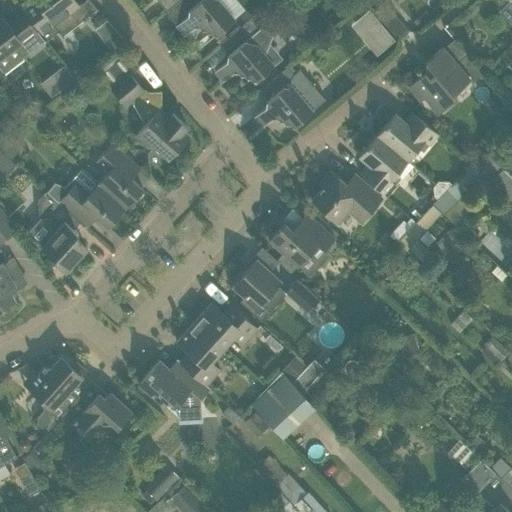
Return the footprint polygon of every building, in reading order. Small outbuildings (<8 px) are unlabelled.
[(33,0),(23,8),(35,24),(46,39),(59,29),(63,34),(80,21),(96,9),(97,10),(98,9),(90,0),(83,0),(78,4),(75,0),(33,0)] [(156,0),(166,10),(178,0),(156,0)] [(182,0),(189,8),(188,9),(187,15),(176,25),(184,35),(195,25),(216,34),(231,21),(235,18),(219,0),(182,0)] [(374,12),(385,24),(396,15),(384,2),(374,12)] [(368,8),(356,18),(382,48),(393,39),(368,8)] [(0,68),(4,74),(24,59),(22,57),(44,40),(34,27),(22,11),(7,22),(3,16),(0,17),(0,68)] [(255,80),(270,67),(273,64),(264,54),(272,32),(260,27),(259,28),(250,19),(246,22),(235,31),(220,44),(228,53),(227,54),(226,61),(214,70),(223,80),(234,71),(255,80)] [(337,33),(351,41),(358,28),(343,20),(337,33)] [(124,46),(117,38),(107,46),(113,54),(124,46)] [(484,73),(480,68),(466,53),(456,62),(442,46),(425,61),(431,69),(426,73),(425,71),(408,86),(419,100),(423,97),(437,113),(457,97),(453,93),(469,79),(473,83),(484,73)] [(491,64),(491,59),(479,59),(480,67),(487,69),(491,64)] [(286,66),(274,77),(259,90),(267,99),(266,100),(265,106),(253,116),(262,126),(273,117),(293,126),(325,99),(300,69),(297,72),(290,64),(287,67),(286,66)] [(63,65),(41,82),(51,95),(59,90),(61,93),(76,82),(63,65)] [(146,92),(143,89),(129,72),(110,88),(125,105),(131,100),(133,104),(143,119),(146,122),(134,135),(148,147),(149,146),(151,149),(148,152),(149,164),(159,163),(162,160),(165,162),(189,135),(183,130),(187,126),(172,113),(168,117),(159,109),(161,107),(161,91),(147,91),(146,92)] [(395,113),(376,134),(407,160),(417,148),(422,152),(438,134),(411,111),(411,112),(417,117),(410,126),(395,113)] [(359,173),(375,186),(385,196),(400,178),(395,174),(407,160),(376,134),(358,156),(367,163),(359,173)] [(471,202),(511,158),(511,150),(498,136),(452,184),(445,191),(438,198),(432,204),(451,221),(469,201),(471,202)] [(107,146),(96,159),(105,167),(102,171),(105,174),(97,182),(125,207),(142,187),(131,177),(140,167),(111,141),(107,146)] [(0,169),(5,175),(16,164),(0,147),(0,169)] [(504,168),(492,181),(511,200),(511,165),(507,171),(504,168)] [(91,211),(96,216),(107,226),(116,216),(118,217),(123,212),(122,210),(125,207),(97,182),(81,168),(65,186),(55,182),(47,192),(57,201),(80,221),(86,227),(87,226),(82,221),(91,211)] [(382,198),(368,186),(353,173),(352,174),(355,177),(348,186),(330,170),(318,183),(322,187),(311,199),(336,222),(347,210),(361,222),(382,198)] [(445,191),(452,184),(449,182),(439,181),(436,184),(445,191)] [(434,196),(438,198),(445,191),(436,184),(433,188),(434,196)] [(53,258),(51,260),(65,273),(79,257),(77,254),(84,246),(73,237),(77,232),(73,228),(80,221),(57,201),(47,192),(46,191),(38,200),(39,218),(48,218),(51,233),(52,234),(40,246),(53,258)] [(416,222),(398,242),(407,250),(408,248),(425,264),(433,254),(417,239),(435,218),(448,230),(443,232),(454,251),(465,244),(454,227),(455,225),(451,221),(432,204),(416,222)] [(0,241),(17,228),(0,205),(0,241)] [(284,221),(268,239),(283,252),(276,260),(290,273),(297,265),(317,243),(324,250),(335,238),(321,225),(306,212),(291,228),(284,221)] [(389,234),(398,242),(416,222),(410,217),(406,222),(403,219),(389,234)] [(250,264),(230,286),(243,297),(239,301),(257,317),(265,308),(260,304),(281,280),(268,268),(253,255),(247,262),(250,264)] [(0,313),(5,311),(2,307),(15,300),(10,291),(26,282),(16,265),(12,257),(0,263),(0,313)] [(307,312),(319,299),(296,278),(284,291),(307,312)] [(230,303),(229,304),(222,312),(211,302),(194,320),(224,347),(234,336),(243,344),(257,328),(230,303)] [(183,364),(206,384),(207,384),(220,369),(211,361),(224,347),(194,320),(176,341),(192,355),(184,364),(183,364)] [(419,351),(413,333),(398,337),(404,356),(419,351)] [(269,334),(264,339),(277,351),(282,345),(269,334)] [(493,335),(484,344),(500,359),(509,351),(493,335)] [(294,355),(280,371),(291,382),(306,367),(294,355)] [(33,391),(48,404),(39,415),(37,424),(46,432),(60,416),(78,396),(70,389),(78,379),(78,368),(73,363),(71,366),(60,356),(51,365),(43,366),(29,381),(36,387),(33,391)] [(159,359),(138,382),(153,396),(162,403),(172,402),(176,406),(176,422),(199,421),(198,400),(210,387),(207,384),(206,384),(183,364),(175,374),(168,367),(159,359)] [(306,367),(291,382),(302,394),(324,369),(313,359),(306,367)] [(282,437),(315,407),(303,394),(302,394),(291,382),(280,371),(251,403),(282,437)] [(78,396),(60,416),(71,425),(74,421),(89,434),(99,422),(102,424),(110,424),(112,421),(118,426),(131,411),(109,391),(103,397),(98,392),(87,404),(78,396)] [(254,410),(243,420),(255,434),(267,424),(254,410)] [(0,439),(0,466),(17,457),(5,436),(0,439)] [(20,439),(17,445),(20,451),(27,451),(30,445),(27,439),(20,439)] [(33,449),(24,459),(25,461),(25,462),(36,472),(46,460),(33,449)] [(267,457),(259,465),(277,484),(284,477),(287,474),(278,465),(279,464),(274,458),(273,459),(269,455),(267,457)] [(488,511),(510,511),(504,505),(511,496),(511,487),(490,468),(478,457),(460,477),(475,492),(476,491),(493,507),(488,511)] [(511,487),(511,467),(500,457),(490,468),(511,487)] [(29,495),(40,489),(25,462),(25,461),(14,467),(29,495)] [(155,498),(157,500),(180,477),(167,464),(144,487),(147,490),(141,495),(150,503),(155,498)] [(208,511),(209,511),(183,485),(166,501),(172,508),(176,504),(183,511),(208,511)] [(327,511),(308,491),(296,503),(304,511),(327,511)] [(261,511),(276,511),(289,500),(280,492),(261,511)] [(449,511),(438,499),(424,511),(449,511)] [(53,511),(47,500),(32,508),(33,511),(53,511)]
